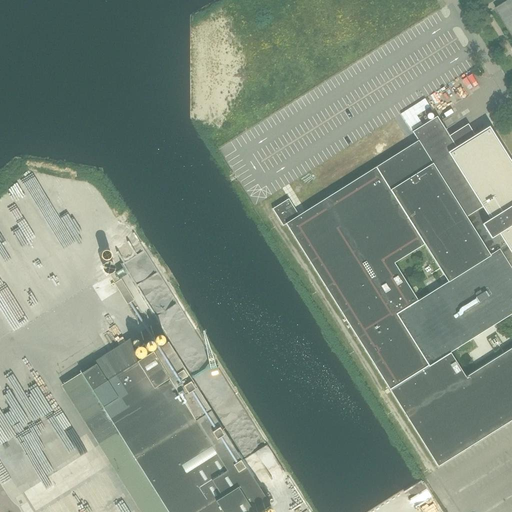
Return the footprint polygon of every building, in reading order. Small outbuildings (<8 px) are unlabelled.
[(511,0),(508,0),(496,8),(511,33),(511,0)] [(511,165),(489,129),(457,149),(456,147),(442,124),(437,116),(413,132),(417,139),(418,141),(411,145),(300,214),(289,198),(273,208),(284,225),(288,222),(441,467),(511,422),(511,165)] [(85,332),(72,339),(76,346),(89,339),(85,332)] [(223,511),(258,511),(270,505),(168,343),(108,381),(96,360),(80,370),(168,511),(223,511)] [(242,417),(233,426),(241,434),(250,425),(242,417)] [(12,474),(5,477),(8,483),(15,480),(12,474)]
